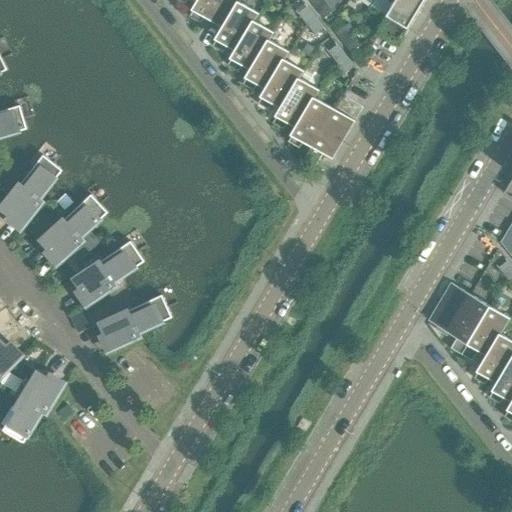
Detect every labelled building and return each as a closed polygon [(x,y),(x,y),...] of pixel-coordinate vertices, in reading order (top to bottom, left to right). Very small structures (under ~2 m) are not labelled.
[(240,2),(241,0),(199,0),(198,2),(190,17),(201,24),(205,17),(224,28),(240,2)] [(399,0),(374,0),(370,6),(388,17),(394,5),(396,6),(399,0)] [(400,46),(427,0),(399,0),(396,6),(394,5),(388,17),(378,32),(398,45),(400,46)] [(333,11),(325,1),(317,8),(325,18),(333,11)] [(236,51),(255,21),(260,13),(240,2),(224,28),(213,46),(224,53),(228,46),(236,51)] [(316,17),(307,6),(299,13),(307,24),(316,17)] [(325,28),(316,17),(307,24),(316,35),(325,28)] [(251,70),(270,40),(275,33),(255,21),(236,51),(228,65),(239,72),(244,65),(251,70)] [(352,36),(344,26),(336,32),(344,42),(352,36)] [(360,46),(352,36),(344,42),(352,53),(360,46)] [(267,89),(286,59),(290,52),(270,40),(251,70),(243,84),(255,91),(259,84),(267,89)] [(346,56),(338,45),(329,52),(337,63),(346,56)] [(355,67),(346,56),(337,63),(346,74),(355,67)] [(282,108),(301,78),(305,71),(286,59),(267,89),(258,103),(270,110),(274,103),(282,108)] [(297,127),(316,98),(320,90),(301,78),(282,108),(273,123),(285,129),(289,123),(297,127)] [(312,146),(335,109),(316,98),(297,127),(288,142),(300,149),(304,142),(312,146)] [(0,137),(28,129),(21,106),(0,111),(0,137)] [(333,159),(355,121),(335,109),(312,146),(303,161),(315,168),(323,154),(333,159)] [(39,201),(63,170),(44,155),(2,208),(13,216),(9,220),(22,230),(43,203),(39,201)] [(80,239),(94,226),(109,213),(92,195),(43,240),(52,249),(48,253),(59,265),(83,242),(80,239)] [(511,223),(500,242),(511,255),(511,223)] [(113,283),(145,262),(131,241),(76,278),(83,289),(79,292),(88,305),(116,287),(113,283)] [(511,275),(511,266),(508,261),(499,268),(508,279),(511,275)] [(447,336),(450,333),(472,295),(452,282),(429,320),(438,326),(436,329),(447,336)] [(138,334),(173,318),(163,295),(102,323),(107,335),(103,337),(109,351),(140,338),(138,334)] [(462,355),(491,306),(472,295),(450,333),(457,337),(451,348),(462,355)] [(488,355),(502,334),(511,318),(491,306),(462,355),(473,362),(480,351),(488,355)] [(498,383),(511,360),(511,339),(502,334),(488,355),(474,378),(486,385),(490,378),(498,383)] [(0,378),(23,356),(12,345),(8,348),(0,340),(0,378)] [(511,401),(511,360),(498,383),(490,397),(501,404),(505,397),(511,401)] [(17,408),(3,430),(13,436),(24,443),(39,419),(44,411),(44,410),(48,412),(65,384),(52,376),(49,380),(38,373),(28,390),(24,387),(17,398),(21,401),(17,408)] [(68,405),(59,412),(65,419),(74,412),(68,405)]
